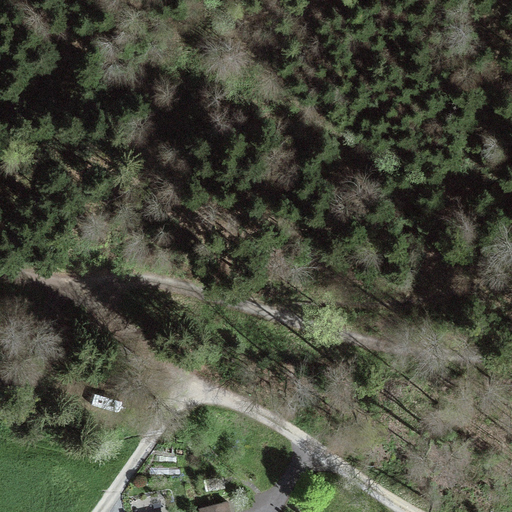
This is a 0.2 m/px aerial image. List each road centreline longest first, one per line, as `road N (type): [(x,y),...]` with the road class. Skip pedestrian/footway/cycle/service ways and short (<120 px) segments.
road 1 (track): [(511,349),(355,340),(162,279),(11,272)]
road 2 (residential): [(441,511),(193,383),(95,511)]
road 3 (track): [(193,383),(77,287),(0,270)]
